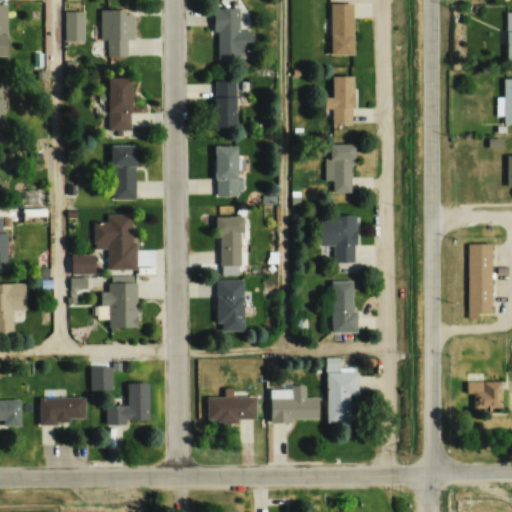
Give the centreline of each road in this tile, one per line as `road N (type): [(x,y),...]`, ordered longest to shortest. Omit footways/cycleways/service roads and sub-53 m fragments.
road 1 (residential): [(511,470),(0,478)]
road 2 (residential): [(430,511),(431,0)]
road 3 (residential): [(180,477),(178,0)]
road 4 (residential): [(389,0),(391,473)]
